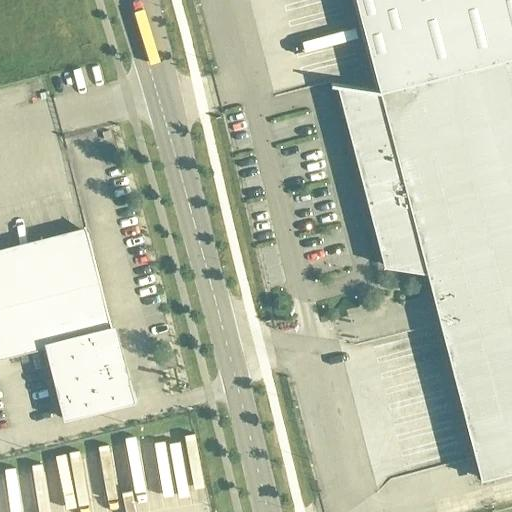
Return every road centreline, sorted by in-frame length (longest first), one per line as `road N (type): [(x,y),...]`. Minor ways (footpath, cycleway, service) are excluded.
road 1 (unclassified): [(267,511),(173,141)]
road 2 (unclassified): [(120,0),(173,141)]
road 3 (unclassified): [(173,141),(144,0)]
